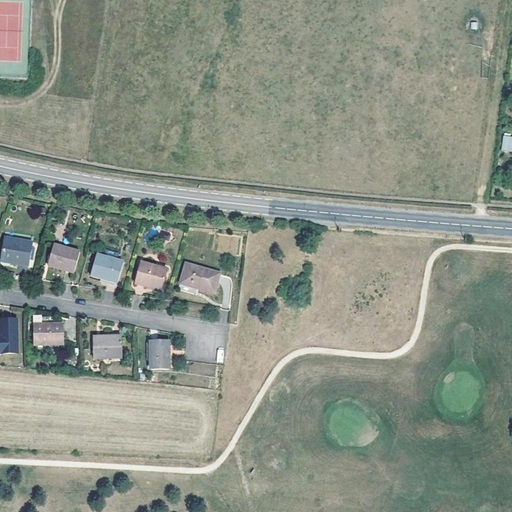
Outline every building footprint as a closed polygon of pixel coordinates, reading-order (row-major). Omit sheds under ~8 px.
[(511,135),(502,135),(502,151),(511,151),(511,135)] [(21,261),(21,264),(30,265),(33,244),(4,239),(1,258),(21,261)] [(74,273),(80,252),(54,245),(48,266),(74,273)] [(103,258),(116,261),(118,254),(106,250),(103,258)] [(117,284),(123,263),(116,261),(103,258),(97,256),(91,277),(117,284)] [(147,286),(162,290),(167,270),(141,263),(135,285),(146,288),(147,286)] [(214,294),(220,274),(186,264),(180,284),(214,294)] [(0,353),(17,353),(15,321),(0,321),(0,353)] [(64,346),(63,324),(34,325),(34,346),(64,346)] [(122,358),(121,337),(93,337),(93,359),(122,358)] [(170,369),(169,342),(150,342),(150,369),(170,369)]
